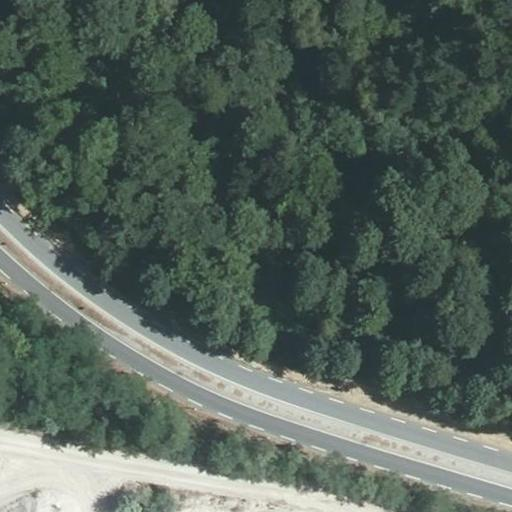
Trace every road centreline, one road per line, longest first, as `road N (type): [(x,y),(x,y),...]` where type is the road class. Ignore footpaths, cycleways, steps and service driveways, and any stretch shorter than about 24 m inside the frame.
road 1 (primary): [(511,466),(222,370),(105,302),(0,211)]
road 2 (primary): [(0,255),(91,328),(215,400),(472,488),(511,494)]
road 3 (track): [(0,444),(165,471),(336,511)]
